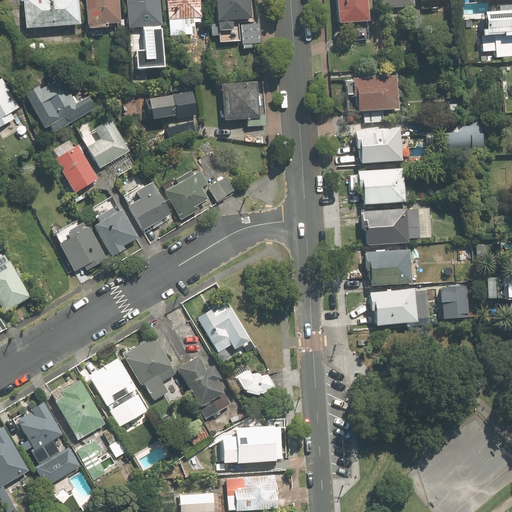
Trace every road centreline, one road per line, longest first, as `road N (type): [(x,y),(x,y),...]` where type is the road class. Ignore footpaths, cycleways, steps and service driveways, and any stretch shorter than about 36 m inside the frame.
road 1 (residential): [(306,217),(249,226),(0,372)]
road 2 (tertiary): [(323,511),(306,217)]
road 3 (tertiary): [(306,217),(290,0)]
